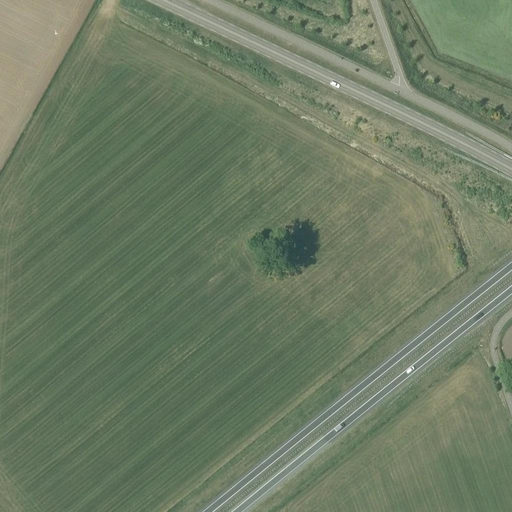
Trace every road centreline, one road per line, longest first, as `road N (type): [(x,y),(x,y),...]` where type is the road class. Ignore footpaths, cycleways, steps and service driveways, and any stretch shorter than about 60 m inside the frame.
road 1 (secondary): [(511,171),(160,0)]
road 2 (trunk): [(511,267),(207,511)]
road 3 (trunk): [(238,511),(511,289)]
